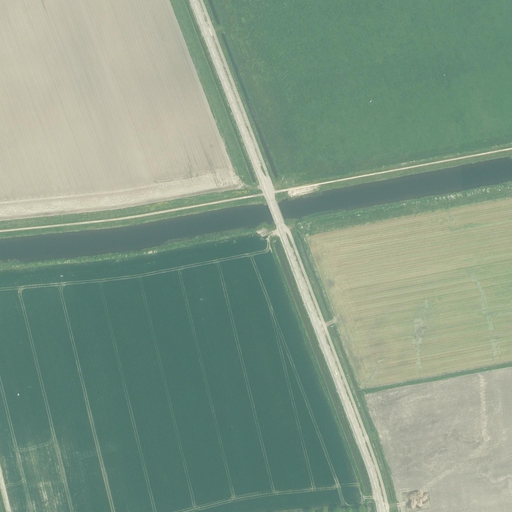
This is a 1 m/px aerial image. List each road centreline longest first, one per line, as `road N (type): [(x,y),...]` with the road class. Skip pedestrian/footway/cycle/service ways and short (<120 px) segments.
road 1 (secondary): [(381,511),(269,200)]
road 2 (secondary): [(193,0),(269,200)]
